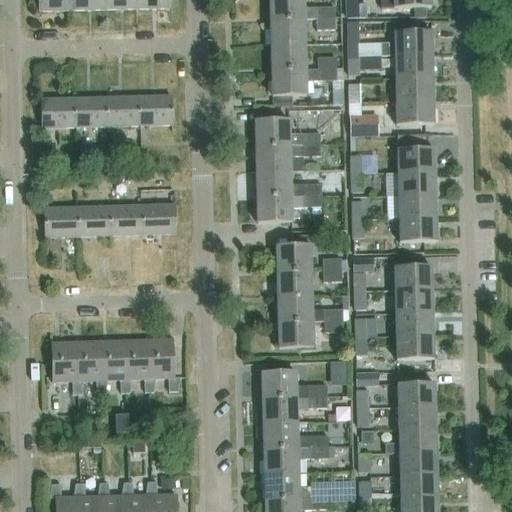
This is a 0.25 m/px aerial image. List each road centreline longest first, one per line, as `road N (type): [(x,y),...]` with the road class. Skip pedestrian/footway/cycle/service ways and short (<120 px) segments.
road 1 (residential): [(471,511),(461,0)]
road 2 (residential): [(203,303),(200,44)]
road 3 (residential): [(20,308),(13,51)]
road 4 (residential): [(210,511),(203,303)]
road 5 (residential): [(23,511),(20,308)]
road 6 (residential): [(13,51),(200,44)]
road 7 (residential): [(20,308),(203,303)]
